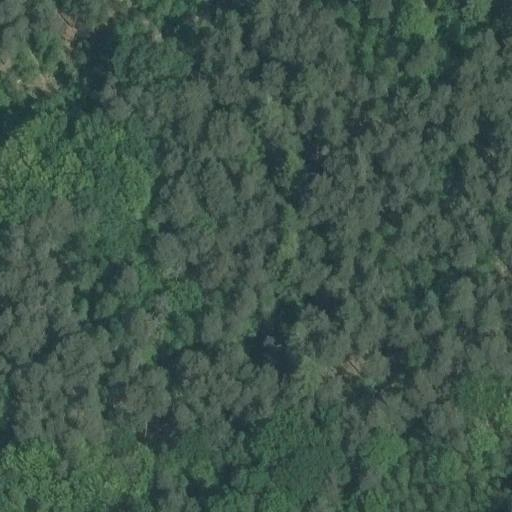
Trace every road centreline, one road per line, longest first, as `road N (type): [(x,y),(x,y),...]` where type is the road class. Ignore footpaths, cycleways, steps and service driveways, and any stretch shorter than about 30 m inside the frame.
road 1 (track): [(284,511),(511,391)]
road 2 (track): [(227,0),(43,96)]
